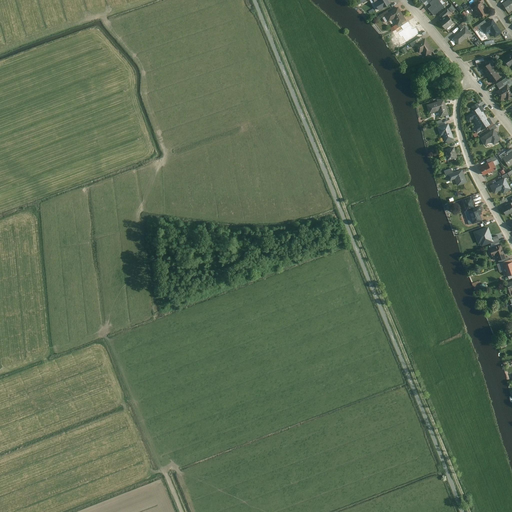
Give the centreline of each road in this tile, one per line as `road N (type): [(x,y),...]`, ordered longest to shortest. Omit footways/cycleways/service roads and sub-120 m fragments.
road 1 (track): [(262,0),(468,511)]
road 2 (unclassified): [(460,511),(255,0)]
road 3 (residential): [(511,240),(460,129),(460,98),(471,78)]
